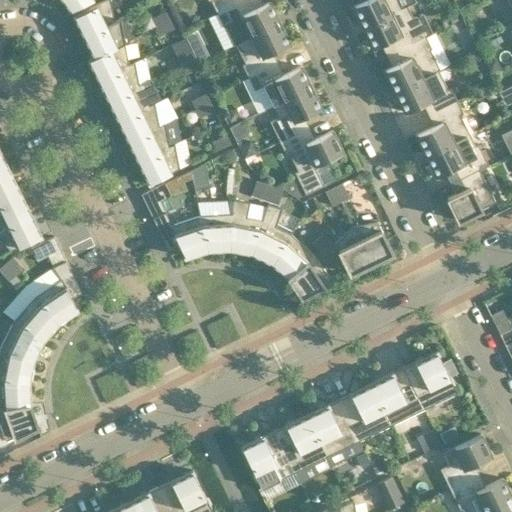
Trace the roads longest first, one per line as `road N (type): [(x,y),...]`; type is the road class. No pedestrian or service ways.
road 1 (residential): [(187,407),(34,86)]
road 2 (residential): [(449,280),(310,0)]
road 3 (tertiary): [(187,407),(449,280)]
road 4 (tertiary): [(0,499),(187,407)]
road 5 (residential): [(449,280),(511,411)]
